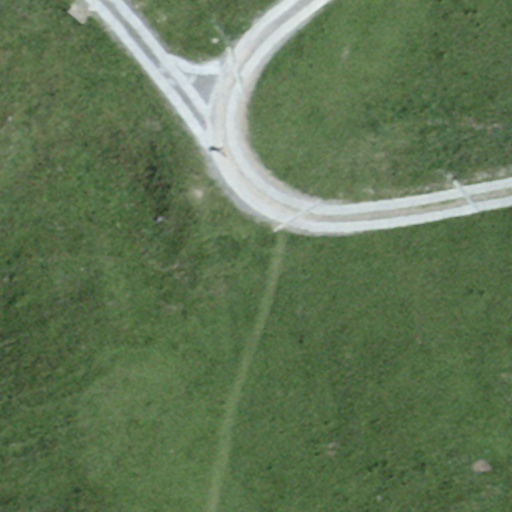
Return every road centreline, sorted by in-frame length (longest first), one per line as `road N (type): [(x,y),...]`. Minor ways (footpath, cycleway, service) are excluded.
road 1 (track): [(511,192),(299,217),(244,183),(220,110),(242,64),(306,0)]
road 2 (track): [(220,110),(106,0)]
